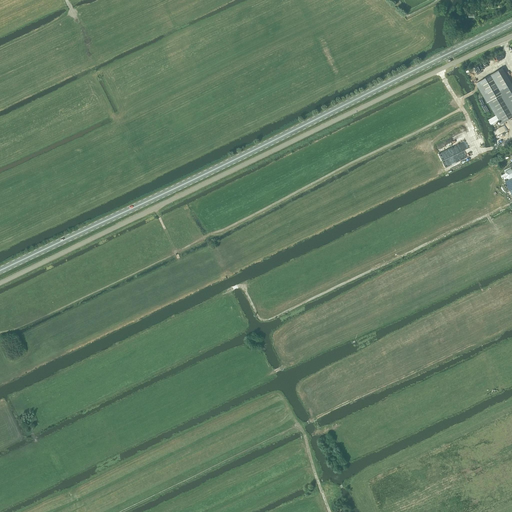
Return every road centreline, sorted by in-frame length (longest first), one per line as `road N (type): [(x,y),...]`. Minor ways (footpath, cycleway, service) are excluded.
road 1 (track): [(511,60),(475,81),(460,109),(0,332)]
road 2 (secondary): [(0,270),(511,22)]
road 3 (unclassified): [(0,282),(511,35)]
